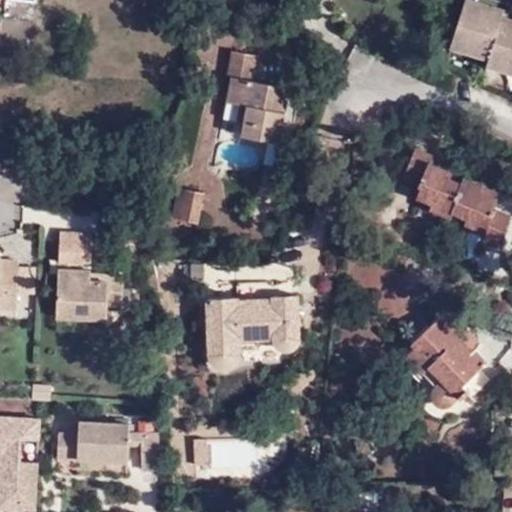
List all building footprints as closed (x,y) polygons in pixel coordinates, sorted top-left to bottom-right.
[(511,18),(503,15),(504,9),(477,0),(465,0),(453,39),(490,51),(488,57),(511,65),(511,18)] [(503,15),(511,18),(511,3),(503,0),(477,0),(504,9),(503,15)] [(450,48),(488,60),(488,57),(490,51),(453,39),(450,48)] [(243,136),(278,142),(279,142),(285,112),(279,110),(284,87),(254,81),(258,57),(233,52),(228,76),(233,77),(229,102),(249,106),(243,136)] [(511,74),(511,65),(488,57),(488,60),(486,66),(511,74)] [(279,142),(278,142),(273,166),(290,170),(295,145),(279,142)] [(491,214),(497,199),(482,192),(484,187),(464,178),(462,183),(448,176),(449,171),(432,164),(434,157),(416,149),(404,179),(421,187),(418,196),(431,203),(430,208),(452,217),(454,212),(467,217),(466,223),(487,232),(493,216),(491,214)] [(464,178),(449,171),(448,176),(462,183),(464,178)] [(198,223),(204,191),(188,187),(182,219),(198,223)] [(482,192),(497,199),(500,194),(484,187),(482,192)] [(94,262),(95,233),(63,232),(62,261),(94,262)] [(2,252),(0,251),(0,308),(18,308),(20,262),(2,261),(2,252)] [(126,276),(111,275),(111,282),(94,281),(94,274),(94,271),(62,271),(60,318),(109,319),(110,306),(126,306),(126,276)] [(300,339),(298,297),(273,297),(273,299),(238,301),(238,299),(209,300),(211,357),(216,364),(221,367),(227,368),(234,365),(240,357),(240,339),(275,338),(278,345),(283,348),(290,349),(296,346),(300,339)] [(449,309),(442,316),(475,351),(482,344),(449,309)] [(475,351),(442,316),(414,342),(416,346),(407,355),(424,374),(431,366),(443,379),(434,389),(433,392),(434,397),(437,403),(442,406),(448,406),(452,404),(468,389),(465,385),(487,364),(475,351)] [(37,441),(38,418),(0,416),(0,455),(2,456),(0,487),(0,507),(34,510),(36,462),(22,461),(24,439),(37,441)] [(128,463),(129,448),(130,433),(131,425),(81,423),(80,435),(60,435),(59,459),(128,463)] [(130,433),(129,448),(143,448),(142,433),(130,433)] [(142,433),(143,448),(144,469),(162,469),(160,433),(142,433)] [(505,478),(505,464),(495,464),(495,477),(505,478)]
